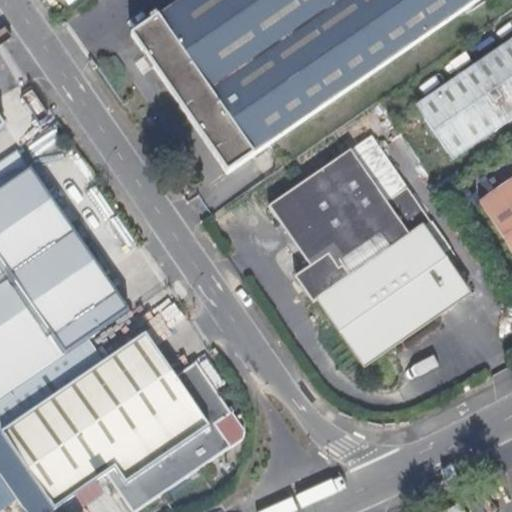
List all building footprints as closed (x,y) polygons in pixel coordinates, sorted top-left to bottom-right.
[(483,0),(184,0),(159,18),(132,36),(228,176),(255,158),(483,0)] [(453,162),(511,121),(511,42),(416,108),(453,162)] [(386,204),(350,153),(269,210),(311,269),(300,276),(365,370),(470,298),(423,230),(431,224),(407,189),(386,204)] [(76,327),(118,299),(30,172),(0,192),(0,407),(90,346),(88,342),(88,343),(76,327)] [(511,182),(479,205),(511,253),(511,182)] [(244,433),(230,415),(230,414),(196,365),(175,380),(146,338),(104,366),(90,346),(0,407),(0,475),(9,489),(18,502),(25,511),(55,511),(107,477),(131,511),(139,511),(231,449),(243,441),(244,433)] [(0,511),(3,511),(18,502),(9,489),(1,477),(0,478),(0,511)]
